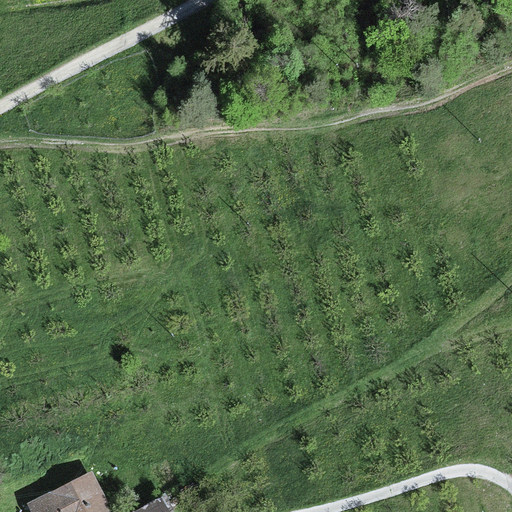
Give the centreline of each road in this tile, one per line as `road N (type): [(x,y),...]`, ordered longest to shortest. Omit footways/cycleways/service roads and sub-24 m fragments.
road 1 (track): [(0,147),(121,148),(352,120),(511,71)]
road 2 (track): [(193,0),(0,109)]
road 3 (track): [(327,511),(448,479),(489,477),(511,491)]
